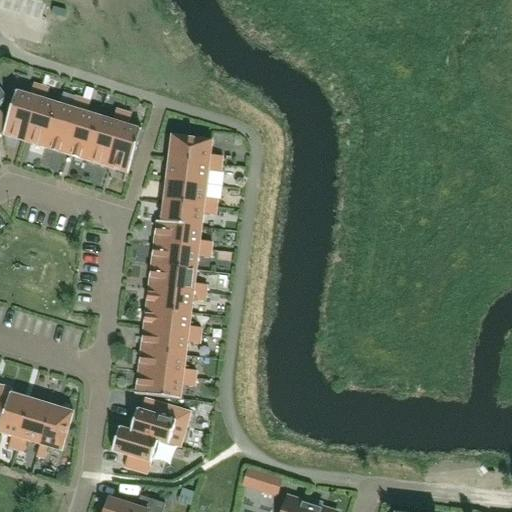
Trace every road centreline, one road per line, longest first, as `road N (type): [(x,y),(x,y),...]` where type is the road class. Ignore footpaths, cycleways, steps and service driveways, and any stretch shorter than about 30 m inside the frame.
road 1 (residential): [(358,511),(367,483),(511,500)]
road 2 (residential): [(121,219),(103,370)]
road 3 (residential): [(103,370),(91,474),(77,511)]
road 4 (residential): [(0,193),(11,185),(121,219)]
